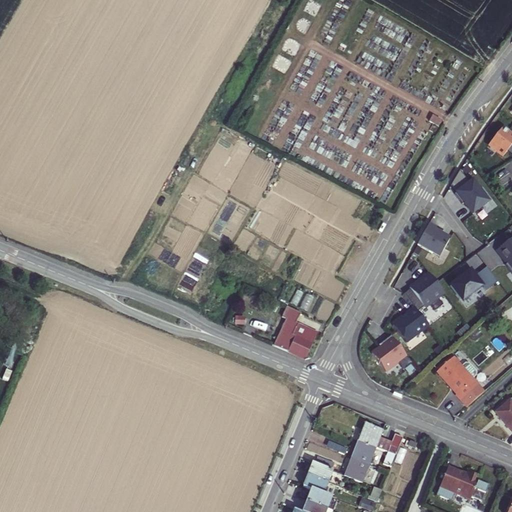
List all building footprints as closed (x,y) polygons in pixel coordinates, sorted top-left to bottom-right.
[(507,145),(511,149),(511,129),(502,122),(488,139),(503,151),(507,145)] [(476,183),(467,170),(458,185),(463,192),(462,193),(469,204),(471,202),(480,214),(496,202),(486,189),(488,188),(481,179),(476,183)] [(443,228),(436,224),(425,244),(447,256),(457,239),(442,231),(443,228)] [(463,280),(456,285),(467,299),(471,299),(488,286),(476,270),(470,275),(469,274),(462,279),(463,280)] [(451,296),(436,276),(415,291),(416,292),(410,297),(423,314),(429,310),(430,311),(435,307),(440,314),(448,308),(443,301),(451,296)] [(391,323),(407,343),(429,326),(413,306),(391,323)] [(286,352),(302,359),(315,332),(296,323),(294,327),(291,325),(292,323),(293,323),(294,322),(298,313),(285,307),(280,317),(284,319),(271,346),(286,352)] [(417,367),(396,340),(388,346),(390,348),(385,351),(377,357),(391,376),(403,367),(409,374),(417,367)] [(446,382),(448,380),(458,391),(455,394),(466,406),(483,390),(471,377),(460,365),(453,356),(436,371),(446,382)] [(464,361),(460,365),(471,377),(475,373),(475,370),(468,361),(464,361)] [(511,433),(511,396),(493,412),(511,433)] [(371,428),(363,446),(381,453),(394,458),(403,461),(410,443),(397,438),(392,450),(384,447),(389,434),(371,428)] [(363,446),(356,464),(374,471),(381,453),(363,446)] [(340,449),(337,457),(351,462),(354,453),(340,449)] [(398,473),(403,461),(394,458),(390,469),(398,473)] [(322,461),(319,469),(338,476),(341,468),(322,461)] [(356,464),(350,480),(367,487),(374,471),(356,464)] [(448,467),(440,487),(437,496),(453,501),(456,493),(471,499),(472,496),(483,501),(489,485),(478,481),(480,476),(468,472),(467,474),(448,467)] [(317,468),(313,482),(337,490),(342,477),(338,476),(319,469),(317,468)] [(309,492),(315,494),(333,501),(337,490),(313,482),(309,492)] [(383,492),(378,506),(384,508),(390,495),(383,492)] [(315,494),(310,507),(324,511),(335,511),(338,503),(333,501),(315,494)] [(341,511),(344,505),(338,503),(335,511),(341,511)]
